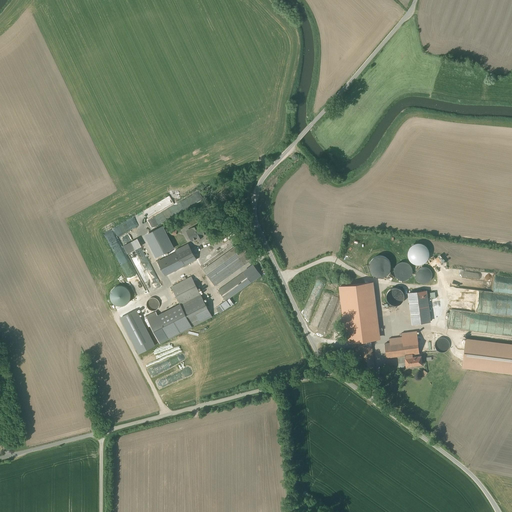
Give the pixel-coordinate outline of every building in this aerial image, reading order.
[(187,232),(192,241),(207,233),(202,224),(187,232)] [(160,267),(165,276),(197,260),(187,241),(175,248),(179,257),(160,267)] [(240,244),(204,270),(215,286),(243,267),(238,259),(247,253),(240,244)] [(407,255),(408,258),(410,261),(412,263),(416,264),(419,264),(422,263),(425,261),(427,259),(428,255),(428,252),(426,249),(424,246),(421,244),(418,244),(414,244),(411,246),(409,248),(408,251),(407,255)] [(388,274),(390,271),(391,267),(390,263),(388,260),(386,258),(383,256),(379,256),(376,257),(373,258),(370,261),(369,264),(369,268),(370,271),(371,274),(374,276),(378,278),(382,278),(385,276),(388,274)] [(411,276),(412,273),(412,270),(411,267),(409,265),(407,263),(404,263),(401,263),(398,264),(396,266),(395,269),(394,271),(395,274),(396,277),(398,279),(401,280),(404,280),(407,280),(409,278),(411,276)] [(252,266),(218,290),(226,301),(260,277),(252,266)] [(416,275),(416,277),(417,279),(419,281),(421,283),(424,283),(426,282),(429,281),(430,279),(431,277),(432,274),(431,272),(429,270),(427,268),(425,267),(422,267),(420,268),(418,270),(416,272),(416,275)] [(160,341),(212,315),(193,276),(173,287),(180,301),(148,317),(160,341)] [(131,297),(131,293),(130,290),(128,287),(125,285),(122,284),(119,285),(115,286),(112,288),(111,291),(110,295),(111,299),(112,302),(115,304),(119,306),(122,306),(126,305),(128,303),(130,300),(131,297)] [(405,299),(405,297),(405,295),(404,293),(403,292),(402,290),(400,289),(399,288),(397,288),(395,288),(393,288),(392,289),(390,290),(389,291),(388,292),(387,294),(387,295),(387,297),(387,299),(387,301),(388,302),(389,303),(391,305),(392,305),(394,306),(396,306),(398,306),(400,305),(401,304),(402,303),(403,302),(404,300),(405,299)] [(426,290),(408,293),(412,324),(430,322),(426,290)] [(160,306),(160,305),(160,303),(160,302),(159,301),(158,300),(157,299),(156,298),(155,298),(154,298),(152,298),(151,299),(150,299),(149,300),(148,301),(148,302),(147,304),(147,305),(147,306),(148,307),(149,309),(149,310),(151,310),(152,311),(153,311),(154,311),(155,311),(157,311),(158,310),(159,309),(159,308),(160,307),(160,306)] [(348,323),(350,339),(378,334),(377,319),(348,323)] [(399,367),(422,367),(422,360),(415,360),(415,354),(418,354),(417,332),(404,332),(404,337),(391,338),(391,343),(387,343),(387,359),(399,358),(399,367)] [(434,344),(435,346),(436,349),(438,350),(440,352),(442,352),(445,352),(447,350),(449,348),(450,346),(450,343),(449,341),(448,339),(446,337),(443,336),(441,336),(438,337),(436,339),(435,341),(434,344)] [(511,344),(465,338),(461,369),(511,374),(511,344)] [(372,342),(357,344),(360,369),(375,367),(372,342)]
